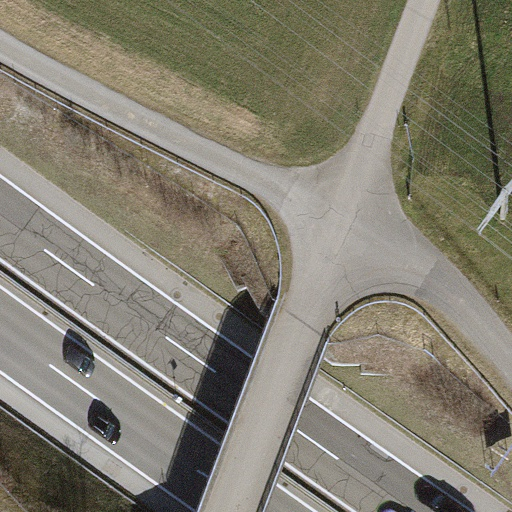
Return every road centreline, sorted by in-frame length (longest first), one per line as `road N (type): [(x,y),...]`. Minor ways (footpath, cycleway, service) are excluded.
road 1 (motorway): [(420,511),(0,214)]
road 2 (track): [(0,46),(332,220)]
road 3 (track): [(332,220),(222,511)]
road 4 (motorway): [(0,332),(250,511)]
road 5 (track): [(332,220),(448,301),(511,373)]
road 6 (track): [(413,0),(332,220)]
